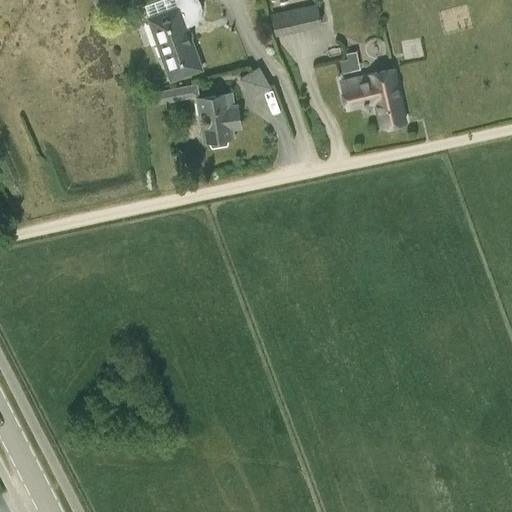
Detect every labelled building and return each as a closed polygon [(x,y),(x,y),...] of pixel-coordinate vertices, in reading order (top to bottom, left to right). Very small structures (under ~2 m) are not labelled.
[(184,27),(192,25),(197,20),(201,14),(201,6),(198,0),(174,0),(179,15),(151,24),(158,44),(172,86),(201,76),(184,27)] [(265,10),(269,35),(321,26),(317,2),(265,10)] [(332,75),(333,79),(358,73),(353,53),(314,62),(318,78),(332,75)] [(238,78),(250,98),(271,86),(259,66),(238,78)] [(405,120),(392,70),(341,83),(348,108),(375,101),(381,126),(405,120)] [(195,96),(199,95),(197,82),(154,91),(157,104),(195,96)] [(226,145),(228,138),(233,137),(232,129),(239,127),(236,106),(233,106),(230,94),(196,100),(204,142),(208,141),(211,147),(226,145)]
